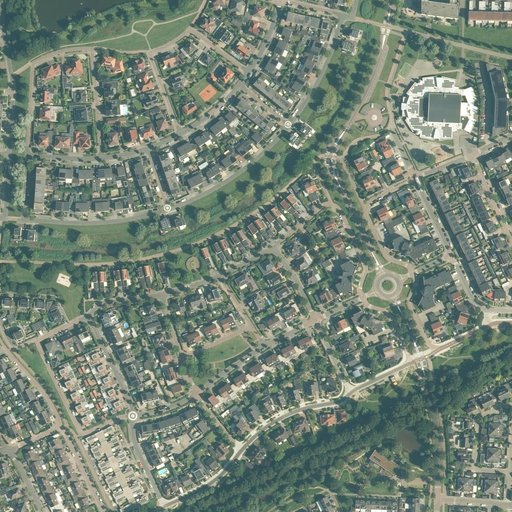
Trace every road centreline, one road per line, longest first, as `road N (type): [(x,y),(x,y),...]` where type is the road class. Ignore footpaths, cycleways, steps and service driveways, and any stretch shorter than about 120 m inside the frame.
road 1 (residential): [(26,155),(33,65),(79,49),(89,52),(100,158)]
road 2 (residential): [(88,316),(37,344),(81,434),(132,415)]
road 3 (residential): [(180,135),(149,54),(189,29),(248,71)]
road 4 (residential): [(242,449),(214,480),(167,505),(134,441),(132,415)]
road 5 (residential): [(273,250),(321,207),(334,205),(365,263),(363,297)]
road 6 (residential): [(164,208),(225,183),(288,126)]
road 7 (residential): [(487,325),(432,353),(409,302),(413,273)]
road 8 (residential): [(413,273),(389,259),(365,209),(416,178)]
road 9 (residential): [(25,218),(111,223),(164,208)]
road 10 (tertiary): [(438,499),(424,372)]
road 11 (residential): [(509,471),(472,469),(475,424),(511,401)]
road 12 (residential): [(350,392),(278,418),(242,449)]
road 13 (residential): [(288,126),(321,74),(341,15)]
